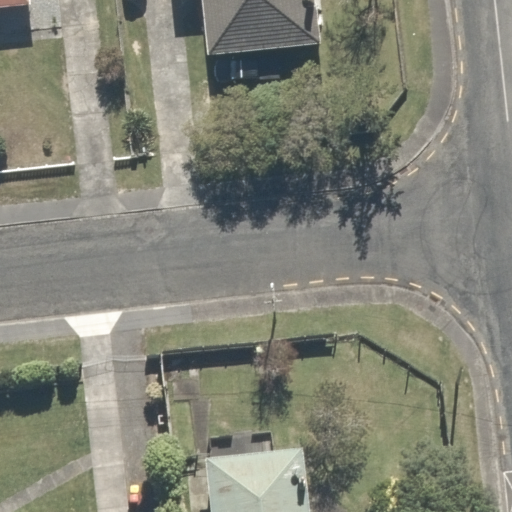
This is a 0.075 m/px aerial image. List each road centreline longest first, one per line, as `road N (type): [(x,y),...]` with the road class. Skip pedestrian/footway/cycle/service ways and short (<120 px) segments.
road 1 (residential): [(0,282),(511,227)]
road 2 (residential): [(511,163),(494,0)]
